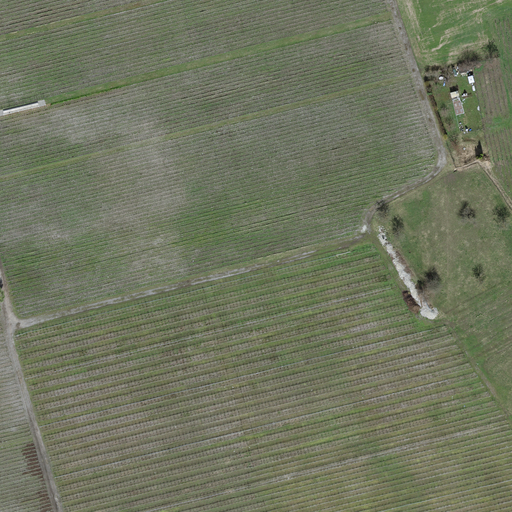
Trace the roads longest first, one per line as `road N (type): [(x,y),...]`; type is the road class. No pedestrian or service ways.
road 1 (track): [(14,324),(363,237)]
road 2 (track): [(390,0),(442,158),(428,177),(376,204),(363,237)]
road 3 (track): [(511,418),(450,323),(422,318),(365,231)]
road 4 (track): [(59,511),(11,343),(14,324)]
